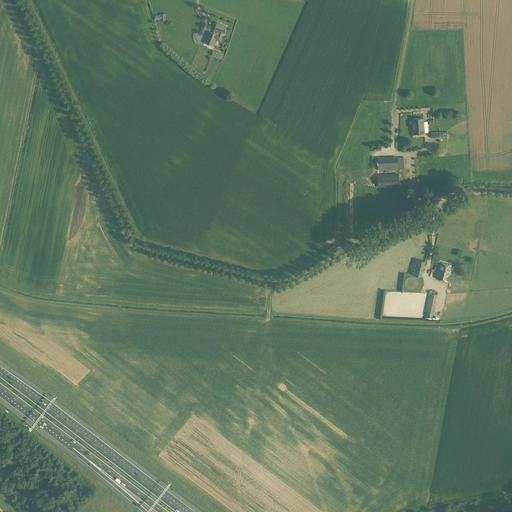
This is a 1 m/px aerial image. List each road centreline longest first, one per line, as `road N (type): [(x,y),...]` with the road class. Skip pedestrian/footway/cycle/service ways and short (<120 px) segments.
road 1 (track): [(25,0),(123,217),(147,247),(263,279),(291,278),(415,212)]
road 2 (motorway): [(181,511),(0,373)]
